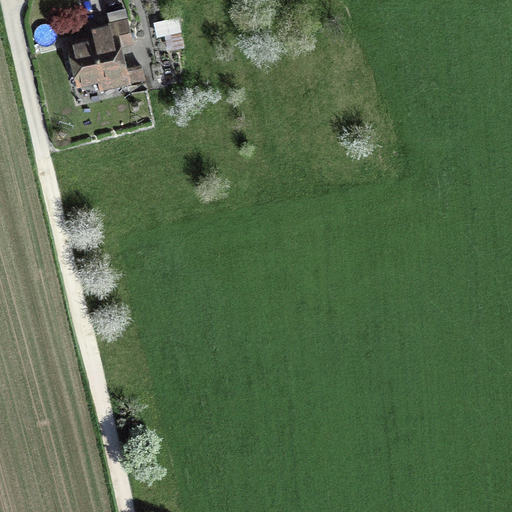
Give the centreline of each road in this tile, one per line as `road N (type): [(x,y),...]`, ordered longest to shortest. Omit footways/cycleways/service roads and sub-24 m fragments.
road 1 (track): [(127,511),(55,206)]
road 2 (residential): [(55,206),(6,0)]
